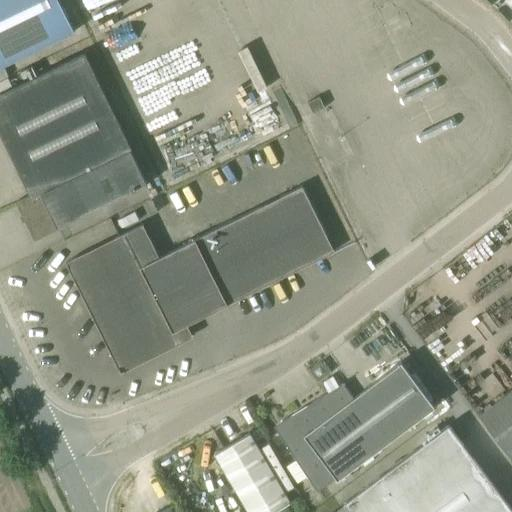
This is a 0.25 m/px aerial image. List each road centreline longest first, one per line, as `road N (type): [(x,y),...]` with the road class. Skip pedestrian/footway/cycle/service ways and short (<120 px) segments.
road 1 (unclassified): [(187,408),(299,351),(511,188)]
road 2 (unclassified): [(71,481),(148,445),(187,408)]
road 3 (unclassified): [(187,408),(133,416),(57,451)]
road 4 (tertiary): [(57,451),(0,333)]
